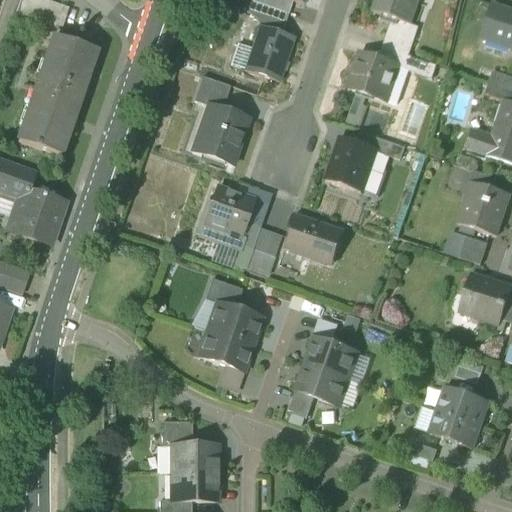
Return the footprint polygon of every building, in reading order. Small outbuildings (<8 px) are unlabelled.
[(20,0),(15,18),(27,22),(34,0),(33,0),(20,0)] [(27,22),(37,26),(45,4),(34,0),(27,22)] [(254,23),(281,32),(286,18),(291,5),(277,0),(250,0),(249,5),(259,9),(254,23)] [(277,0),(291,5),(302,9),(304,0),(277,0)] [(392,22),(408,28),(416,5),(412,4),(413,0),(379,0),(374,16),(392,22)] [(37,26),(48,30),(56,8),(45,4),(37,26)] [(410,28),(417,5),(416,5),(408,28),(410,28)] [(68,12),(56,8),(48,30),(60,34),(68,12)] [(480,43),(511,53),(511,14),(492,8),(480,43)] [(392,22),(382,51),(408,60),(418,31),(410,28),(408,28),(392,22)] [(243,75),(277,86),(292,42),(257,31),(250,53),(243,74),(243,75)] [(53,39),(40,79),(82,94),(96,54),(53,39)] [(229,69),(243,74),(250,53),(236,49),(229,69)] [(429,67),(408,60),(382,51),(377,63),(393,68),(425,79),(429,67)] [(347,92),(381,104),(393,68),(377,63),(359,57),(347,92)] [(511,80),(493,75),(488,87),(511,94),(511,80)] [(60,160),(82,94),(40,79),(17,146),(60,160)] [(207,110),(221,115),(229,91),(201,81),(192,106),(207,111),(207,110)] [(511,107),(511,105),(511,94),(488,87),(485,98),(505,105),(511,107)] [(360,128),(366,101),(352,98),(346,124),(360,128)] [(419,129),(426,109),(411,104),(404,123),(419,129)] [(467,153),(511,167),(511,107),(505,105),(492,142),(472,135),(467,153)] [(191,157),(231,171),(247,124),(221,115),(207,110),(207,111),(191,157)] [(389,160),(400,164),(404,152),(385,145),(360,136),(356,147),(371,153),(371,154),(389,160)] [(360,196),(361,194),(371,166),(367,164),(371,154),(371,153),(356,147),(341,142),(326,184),(360,196)] [(389,160),(371,154),(367,164),(371,166),(361,194),(378,200),(386,176),(384,172),(389,160)] [(0,195),(23,204),(26,195),(26,196),(33,178),(33,177),(0,164),(0,195)] [(477,188),(493,193),(496,182),(472,174),(468,187),(473,188),(473,187),(477,188)] [(459,229),(460,229),(475,234),(494,240),(508,198),(493,193),(477,188),(473,200),(470,198),(459,229)] [(238,241),(239,242),(245,225),(252,205),(215,192),(203,229),(238,241)] [(0,228),(0,232),(12,236),(23,204),(0,195),(0,218),(3,220),(0,228)] [(60,207),(26,196),(26,195),(23,204),(12,236),(48,248),(62,207),(60,207)] [(283,252),(331,268),(342,235),(294,219),(283,252)] [(251,254),(253,251),(259,231),(245,225),(239,242),(238,241),(236,248),(251,254)] [(199,239),(234,252),(236,248),(238,241),(203,229),(199,239)] [(474,239),(475,234),(460,229),(459,234),(474,239)] [(282,239),(259,231),(253,251),(274,259),(282,239)] [(458,262),(480,269),(487,247),(465,240),(458,262)] [(251,254),(236,248),(234,252),(229,265),(246,271),(251,254)] [(0,292),(20,299),(28,276),(0,266),(0,292)] [(458,316),(499,329),(500,326),(509,298),(511,292),(470,278),(464,298),(469,299),(463,316),(459,314),(458,316)] [(215,308),(234,314),(241,293),(211,283),(204,304),(215,308)] [(500,326),(511,329),(511,298),(509,298),(500,326)] [(215,308),(206,334),(251,350),(261,323),(234,314),(215,308)] [(0,337),(1,335),(8,314),(0,310),(0,337)] [(242,377),(251,350),(206,334),(197,361),(223,370),(242,377)] [(308,357),(304,368),(348,383),(357,357),(312,341),(306,356),(308,357)] [(461,363),(458,369),(481,377),(483,370),(461,363)] [(298,379),(293,394),(314,401),(339,410),(348,383),(304,368),(300,380),(298,379)] [(454,381),(477,388),(481,377),(458,369),(454,381)] [(216,391),(236,398),(243,377),(242,377),(223,370),(216,391)] [(445,391),(437,414),(429,438),(472,453),(480,429),(488,406),(445,391)] [(307,422),(314,401),(293,394),(286,415),(307,422)] [(170,452),(170,478),(216,478),(216,450),(191,450),(191,429),(185,427),(161,427),(161,452),(170,452)] [(410,458),(433,466),(437,454),(414,446),(410,458)] [(170,478),(170,505),(170,506),(190,506),(216,506),(216,478),(170,478)]
